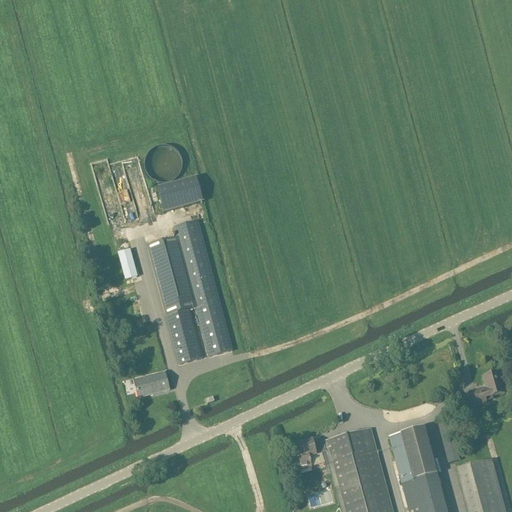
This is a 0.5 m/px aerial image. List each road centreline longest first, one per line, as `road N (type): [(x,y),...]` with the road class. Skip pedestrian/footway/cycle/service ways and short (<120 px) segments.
road 1 (unclassified): [(48,511),(511,294)]
road 2 (track): [(175,376),(339,324),(511,247)]
road 3 (track): [(0,488),(107,441),(116,429),(87,302),(149,286)]
